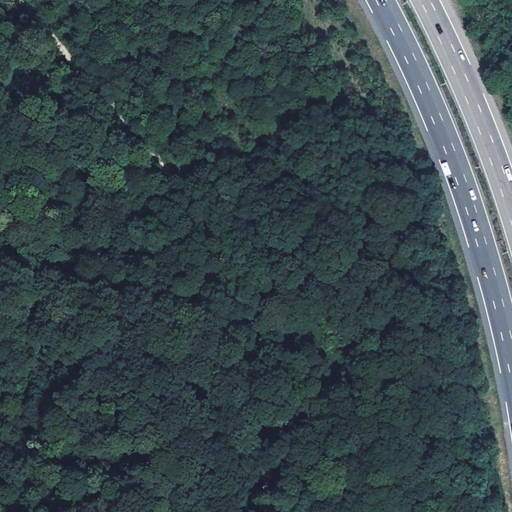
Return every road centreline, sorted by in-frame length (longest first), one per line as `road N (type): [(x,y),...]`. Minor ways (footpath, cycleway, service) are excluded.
road 1 (track): [(0,253),(184,299),(202,290),(205,275),(206,227),(192,201),(19,0)]
road 2 (motorway): [(381,0),(482,243),(511,368)]
road 3 (motorway): [(511,208),(424,0)]
